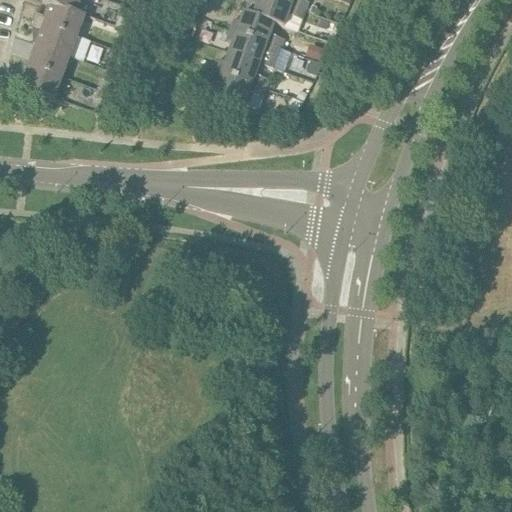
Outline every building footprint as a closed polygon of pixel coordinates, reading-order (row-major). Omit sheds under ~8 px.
[(51,7),(52,6),(76,15),(81,0),(43,0),(42,4),(51,7)] [(257,7),(253,16),(253,17),(275,25),(284,29),(288,17),(302,22),(305,13),(270,0),(252,0),(251,5),(257,7)] [(270,0),(305,13),(309,4),(298,0),(270,0)] [(35,15),(32,22),(77,39),(85,18),(76,15),(52,6),(51,7),(47,19),(35,15)] [(234,21),(230,32),(281,50),(284,41),(271,36),(275,25),(253,17),(253,16),(244,13),(240,23),(234,21)] [(116,28),(124,31),(127,22),(119,19),(116,28)] [(320,19),(318,27),(336,34),(339,26),(320,19)] [(37,47),(70,59),(77,39),(32,22),(29,29),(41,34),(37,47)] [(232,45),(229,54),(260,66),(264,54),(278,59),(281,50),(230,32),(226,42),(232,45)] [(324,52),(309,46),(305,58),(320,64),(324,52)] [(62,80),(70,59),(37,47),(29,68),(62,80)] [(269,82),(256,77),(260,66),(229,54),(225,64),(219,61),(215,72),(266,91),(269,82)] [(316,78),(322,66),(310,62),(306,75),(316,78)] [(62,80),(29,68),(22,88),(55,100),(62,80)] [(249,95),(263,100),(266,91),(215,72),(211,83),(218,85),(214,96),(245,107),(249,95)] [(99,93),(107,96),(110,86),(102,83),(99,93)] [(107,96),(99,93),(95,102),(103,105),(107,96)] [(307,96),(300,93),(297,100),(303,103),(307,96)]
